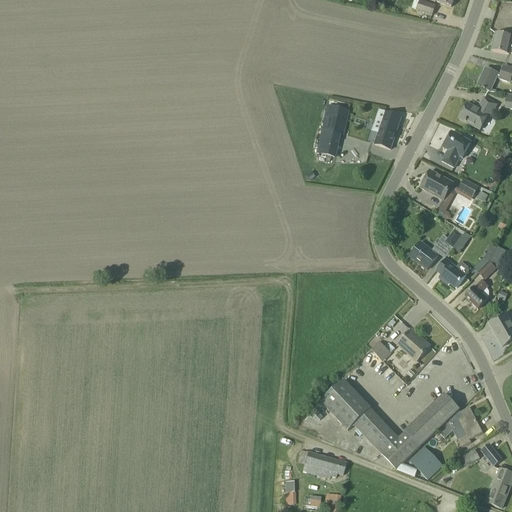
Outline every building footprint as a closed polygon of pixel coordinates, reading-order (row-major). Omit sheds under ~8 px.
[(419,2),(415,0),(411,9),(416,11),(432,16),(435,7),(420,1),(419,2)] [(511,37),(495,33),(491,51),(509,55),(509,54),(511,54),(511,37)] [(509,82),(510,81),(511,73),(511,69),(504,66),(499,79),(509,82)] [(498,75),(493,73),(484,69),(477,86),(490,92),(498,75)] [(496,106),(492,104),(484,99),(477,110),(467,104),(458,119),(480,131),(488,116),(490,117),(496,106)] [(328,106),(318,148),(316,154),(335,159),(337,152),(340,136),(343,136),(349,111),(328,106)] [(401,118),(378,111),(375,121),(381,123),(374,145),(390,151),(401,118)] [(441,162),(450,167),(454,169),(460,158),(462,159),(471,143),(460,137),(460,136),(454,133),(454,134),(451,132),(442,148),(447,151),(441,162)] [(453,185),(430,172),(420,189),(443,201),(435,215),(446,221),(449,221),(451,218),(449,214),(446,213),(456,194),(471,202),(473,199),(479,189),(465,180),(459,190),(452,186),(453,185)] [(478,198),(485,202),(489,196),(482,192),(478,198)] [(456,229),(454,231),(462,237),(464,234),(456,229)] [(462,237),(454,231),(445,243),(447,244),(453,249),(462,237)] [(458,243),(464,247),(470,238),(465,234),(458,243)] [(427,271),(438,256),(420,243),(409,258),(427,271)] [(491,247),(484,259),(490,263),(497,250),(491,247)] [(485,280),(496,269),(498,268),(506,252),(498,248),(497,250),(490,263),(479,274),(485,280)] [(451,264),(446,260),(445,259),(436,272),(441,276),(439,279),(448,286),(449,284),(456,289),(466,277),(466,276),(469,272),(468,269),(460,263),(456,269),(451,265),(451,264)] [(472,291),(465,298),(478,310),(485,303),(488,301),(487,300),(481,294),(486,289),(488,287),(482,281),(475,288),(472,291)] [(511,341),(511,324),(506,314),(489,324),(502,348),(511,341)] [(416,363),(423,355),(430,348),(411,331),(398,346),(416,363)] [(382,362),(389,354),(379,343),(371,351),(382,362)] [(396,471),(400,468),(411,457),(418,450),(460,411),(444,395),(398,438),(371,409),(344,381),(321,403),(348,431),(354,426),(396,471)] [(469,441),(483,434),(469,408),(459,414),(462,419),(458,421),(466,437),(458,441),(462,449),(471,444),(469,441)] [(445,440),(455,429),(449,423),(435,436),(441,442),(444,439),(445,440)] [(481,452),(494,467),(502,461),(489,446),(481,452)] [(425,449),(410,463),(427,481),(442,467),(425,449)] [(462,468),(465,466),(466,467),(479,459),(475,451),(461,459),(462,460),(458,462),(462,468)] [(342,477),(346,464),(307,453),(301,452),(298,464),(304,465),(302,472),(329,480),(329,477),(335,479),(336,475),(342,477)] [(511,474),(500,470),(489,497),(487,504),(502,509),(511,482),(511,474)] [(294,493),(293,483),(285,483),(286,506),(295,506),(295,493),(294,493)] [(328,506),(327,511),(338,511),(340,497),(326,495),(325,506),(328,506)] [(315,511),(318,511),(320,498),(305,496),(304,511),(315,511)]
